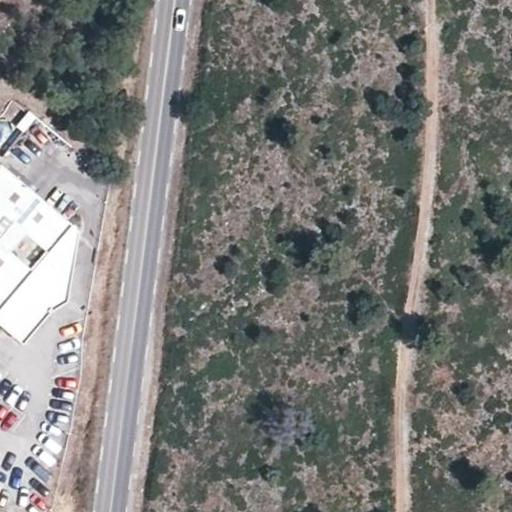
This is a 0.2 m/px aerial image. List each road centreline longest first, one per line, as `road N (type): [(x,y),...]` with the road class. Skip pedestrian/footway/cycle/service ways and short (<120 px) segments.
road 1 (secondary): [(176,0),(113,511)]
road 2 (track): [(431,0),(401,511)]
